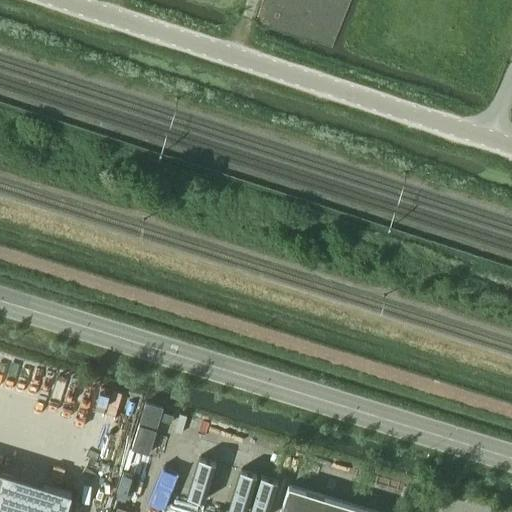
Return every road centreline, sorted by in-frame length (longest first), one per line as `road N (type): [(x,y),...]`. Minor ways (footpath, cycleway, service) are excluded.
road 1 (secondary): [(511,455),(0,301)]
road 2 (tertiary): [(511,146),(63,0)]
